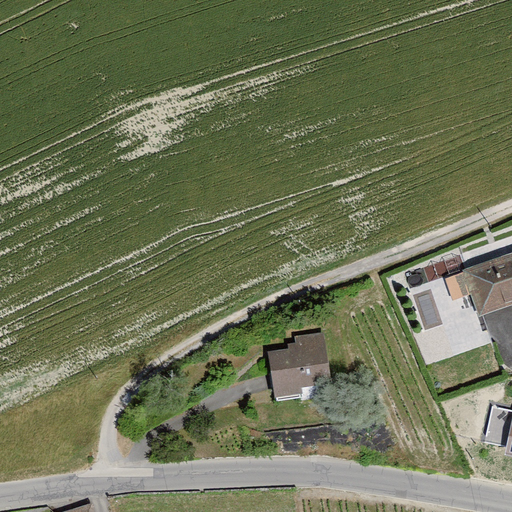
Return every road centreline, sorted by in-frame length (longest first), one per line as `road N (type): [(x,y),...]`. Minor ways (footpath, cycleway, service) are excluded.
road 1 (track): [(104,487),(109,421),(131,380),(321,283),(511,209)]
road 2 (unclassified): [(511,507),(362,482),(84,487),(0,501)]
